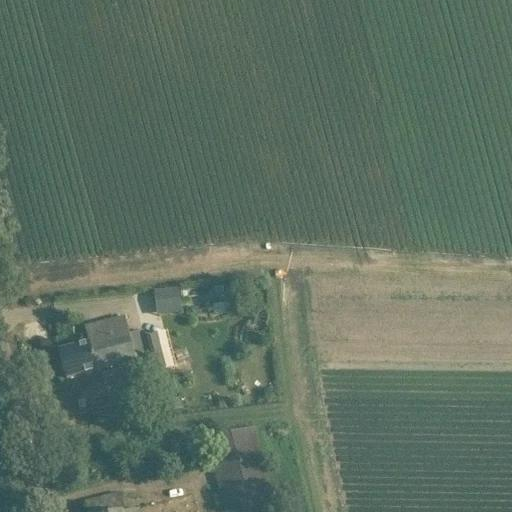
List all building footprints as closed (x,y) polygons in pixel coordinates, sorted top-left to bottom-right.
[(179,313),(178,289),(154,290),(155,314),(179,313)] [(152,355),(144,330),(126,336),(126,334),(79,349),(59,354),(66,382),(86,377),(132,363),(132,361),(152,355)] [(164,354),(154,357),(161,379),(157,380),(161,394),(177,390),(164,354)] [(207,442),(224,509),(270,497),(253,430),(207,442)] [(137,511),(137,510),(130,511),(123,511),(119,496),(86,504),(88,511),(137,511)] [(274,511),(270,497),(224,509),(224,511),(274,511)]
